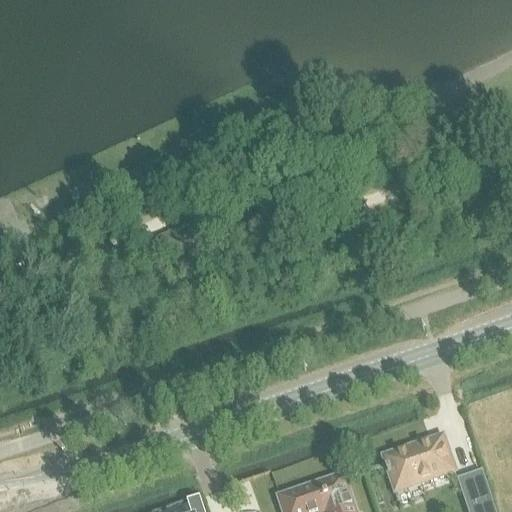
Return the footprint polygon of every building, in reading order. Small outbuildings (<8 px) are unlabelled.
[(215,244),(205,221),(154,242),(164,266),(215,244)] [(455,475),(444,443),(405,457),(404,452),(387,458),(390,466),(386,467),(388,472),(386,473),(388,477),(389,476),(394,491),(406,487),(407,491),(455,475)] [(495,511),(483,473),(457,482),(464,504),(467,511),(495,511)] [(355,511),(344,478),(314,488),(310,486),(300,489),(298,493),(279,500),(282,511),(355,511)] [(204,511),(200,499),(187,504),(189,511),(204,511)]
